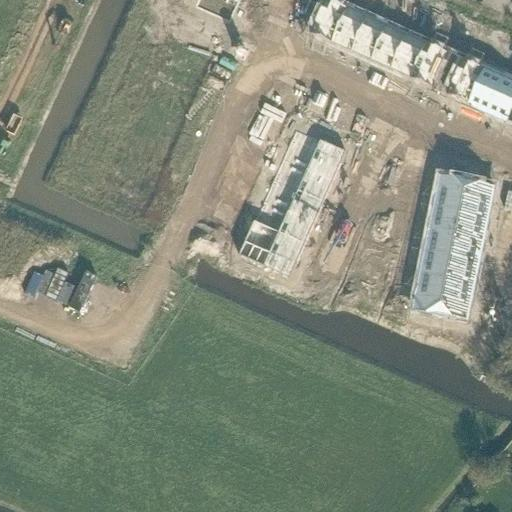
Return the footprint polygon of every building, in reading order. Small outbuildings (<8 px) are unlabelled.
[(232,0),(199,0),(195,9),(230,25),(240,3),(232,0)] [(327,1),(311,36),(332,46),(348,11),(327,1)] [(170,24),(161,45),(211,67),(222,43),(211,39),(216,27),(168,6),(161,20),(170,24)] [(432,7),(428,14),(439,19),(442,11),(432,7)] [(348,11),(332,46),(352,55),(368,19),(348,11)] [(442,11),(439,19),(450,24),(453,16),(442,11)] [(368,19),(352,55),(372,63),(387,28),(368,19)] [(387,28),(372,63),(392,72),(407,37),(387,28)] [(488,34),(485,42),(496,47),(499,39),(488,34)] [(407,37),(392,72),(411,81),(427,46),(407,37)] [(499,39),(496,47),(506,51),(510,44),(499,39)] [(142,62),(136,76),(184,97),(190,86),(201,91),(211,67),(161,45),(152,66),(142,62)] [(427,46),(411,81),(433,90),(448,55),(427,46)] [(463,62),(447,97),(469,107),(484,72),(463,62)] [(484,72),(469,107),(489,115),(504,80),(484,72)] [(511,83),(504,80),(489,115),(508,124),(511,115),(511,83)] [(143,82),(137,95),(148,100),(139,122),(179,139),(189,117),(178,112),(183,100),(143,82)] [(118,138),(112,151),(153,169),(158,157),(169,162),(179,139),(139,122),(129,143),(118,138)] [(296,132),(283,162),(308,173),(321,143),(296,132)] [(78,141),(71,157),(105,172),(95,196),(144,218),(148,207),(152,209),(158,196),(154,194),(156,192),(130,180),(136,167),(78,141)] [(321,143),(308,173),(333,184),(347,155),(321,143)] [(283,162),(273,182),(299,194),(308,173),(283,162)] [(308,173),(299,194),(324,205),(333,184),(308,173)] [(441,177),(435,209),(462,215),(468,183),(441,177)] [(273,182),(264,203),(290,214),(299,194),(273,182)] [(468,183),(462,215),(489,220),(496,189),(468,183)] [(299,194),(290,214),(315,226),(324,205),(299,194)] [(264,203),(255,224),(280,235),(290,214),(264,203)] [(435,209),(430,232),(457,237),(462,215),(435,209)] [(290,214),(280,235),(306,247),(315,226),(290,214)] [(462,215),(457,237),(484,243),(489,220),(462,215)] [(255,224),(240,258),(265,269),(280,235),(255,224)] [(430,232),(426,254),(453,259),(457,237),(430,232)] [(280,235),(265,269),(291,281),(306,247),(280,235)] [(457,237),(453,259),(480,265),(484,243),(457,237)] [(426,254),(421,276),(448,282),(453,259),(426,254)] [(453,259),(448,282),(475,287),(480,265),(453,259)] [(421,276),(414,313),(441,318),(448,282),(421,276)] [(448,282),(441,318),(468,324),(475,287),(448,282)]
